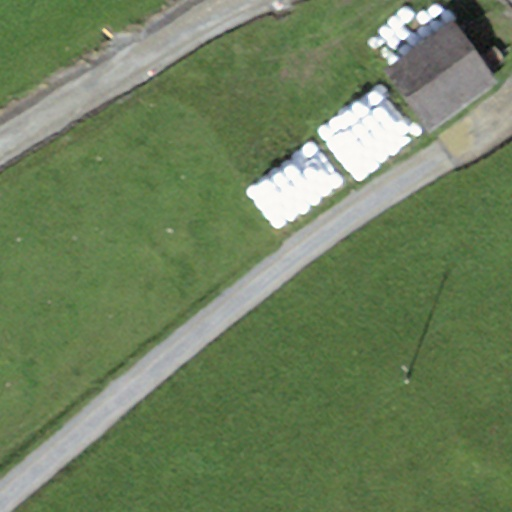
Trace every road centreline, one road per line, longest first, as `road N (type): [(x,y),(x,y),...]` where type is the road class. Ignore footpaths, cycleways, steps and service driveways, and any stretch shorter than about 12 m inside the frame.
road 1 (track): [(0,495),(230,297),(511,101)]
road 2 (unclassified): [(243,0),(209,12),(0,142)]
